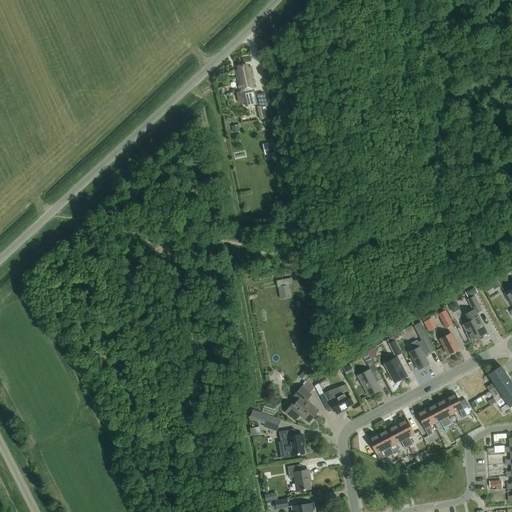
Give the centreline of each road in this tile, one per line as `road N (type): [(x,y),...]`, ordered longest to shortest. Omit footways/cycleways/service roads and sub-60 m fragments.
road 1 (unclassified): [(0,260),(276,0)]
road 2 (unclassified): [(511,344),(348,429)]
road 3 (unclassified): [(413,511),(461,502),(470,442),(511,429)]
